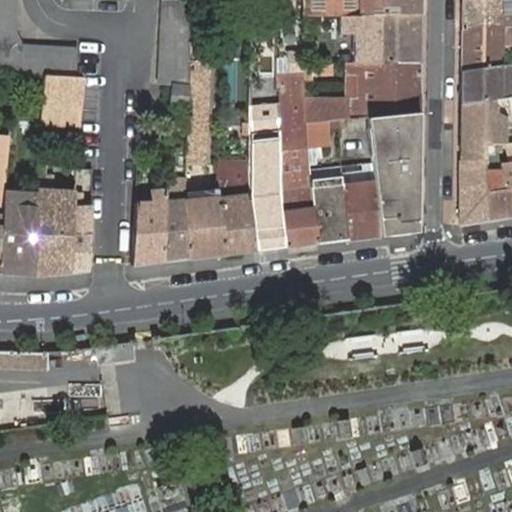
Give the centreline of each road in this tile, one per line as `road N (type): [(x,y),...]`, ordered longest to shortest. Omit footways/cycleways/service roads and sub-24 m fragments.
road 1 (secondary): [(0,314),(69,316),(434,266)]
road 2 (residential): [(434,266),(439,0)]
